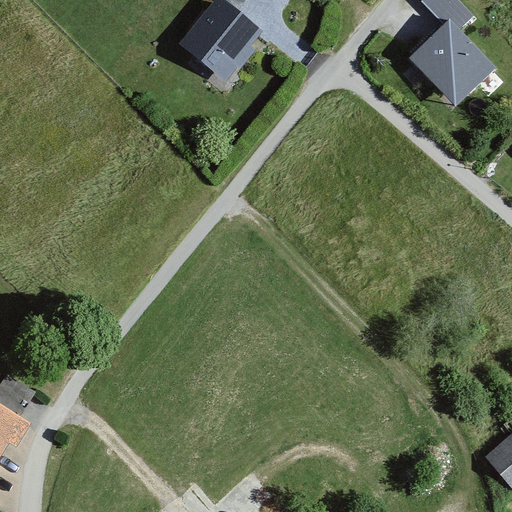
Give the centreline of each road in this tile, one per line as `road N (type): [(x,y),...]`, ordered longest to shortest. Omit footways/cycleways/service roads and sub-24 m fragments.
road 1 (residential): [(31,511),(44,432),(84,370),(336,66)]
road 2 (track): [(233,197),(453,425),(461,511)]
road 3 (residential): [(511,216),(336,66)]
road 4 (track): [(64,400),(179,511)]
road 5 (track): [(0,279),(84,370)]
